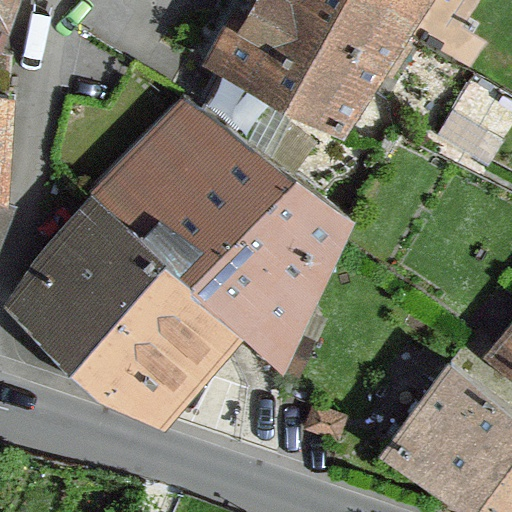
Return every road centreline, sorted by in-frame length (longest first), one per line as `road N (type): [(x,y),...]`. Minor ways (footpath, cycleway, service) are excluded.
road 1 (secondary): [(330,511),(0,408)]
road 2 (residential): [(52,0),(34,199),(0,270)]
